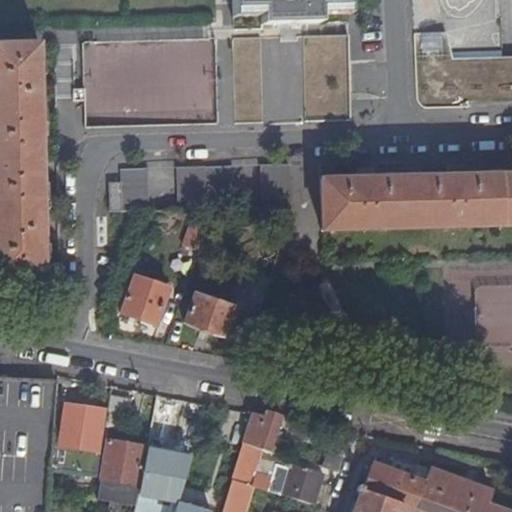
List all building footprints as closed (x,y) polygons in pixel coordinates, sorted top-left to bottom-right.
[(233,0),(233,12),(262,10),(263,24),(318,21),(318,8),(349,7),(348,0),(233,0)] [(447,32),(413,33),(414,102),(511,100),(511,56),(447,58),(447,32)] [(83,128),(354,118),(352,70),(350,69),(352,61),(351,33),(80,42),(83,128)] [(36,44),(0,45),(0,276),(42,275),(36,44)] [(232,169),(181,171),(181,187),(151,188),(150,172),(124,172),(125,216),(289,212),(288,167),(262,168),(262,185),(232,186),(232,169)] [(511,174),(319,180),(321,232),(511,225),(511,174)] [(248,271),(235,308),(224,338),(249,346),(270,278),(248,271)] [(169,290),(133,277),(120,313),(156,325),(169,290)] [(475,332),(475,342),(508,342),(508,329),(511,329),(511,286),(489,286),(489,332),(475,332)] [(224,338),(235,308),(194,294),(183,323),(224,338)] [(0,511),(13,511),(22,381),(0,379),(0,511)] [(13,511),(47,511),(51,470),(52,459),(53,446),(57,383),(22,381),(13,511)] [(130,400),(109,396),(107,409),(105,424),(125,428),(130,400)] [(94,451),(92,475),(97,476),(105,424),(107,409),(64,403),(58,446),(94,451)] [(272,451),(281,419),(251,414),(242,442),(256,446),(272,451)] [(333,429),(323,467),(338,471),(349,432),(333,429)] [(136,486),(143,447),(104,441),(99,480),(136,486)] [(248,473),(256,446),(242,442),(231,479),(252,486),(314,504),(323,475),(292,465),(290,471),(276,466),(274,473),(271,472),(269,480),(248,473)] [(51,470),(92,475),(94,451),(58,446),(53,446),(52,459),(51,470)] [(140,493),(177,501),(190,461),(148,452),(140,493)] [(511,511),(488,504),(492,491),(429,468),(424,481),(372,463),(363,487),(358,486),(356,491),(359,492),(351,511),(511,511)] [(247,506),(252,486),(231,479),(227,491),(226,496),(221,510),(227,511),(228,511),(232,501),(247,506)] [(210,511),(211,511),(177,501),(173,511),(210,511)]
